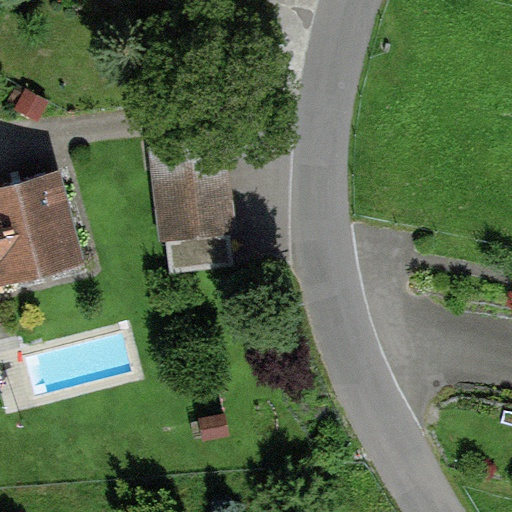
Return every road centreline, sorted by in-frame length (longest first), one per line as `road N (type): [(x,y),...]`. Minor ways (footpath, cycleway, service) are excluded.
road 1 (unclassified): [(357,0),(322,163),(328,280),(355,372),(431,511)]
road 2 (track): [(511,349),(341,326)]
